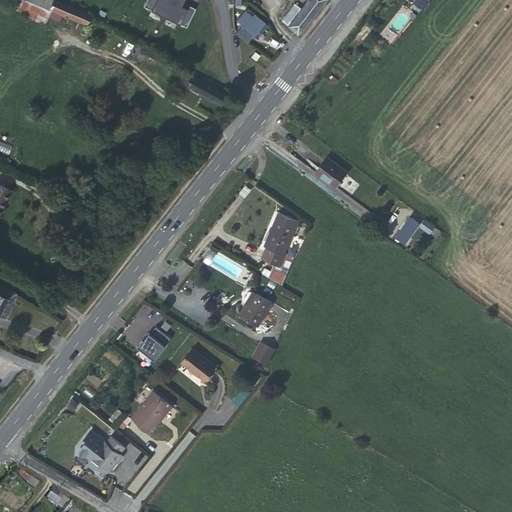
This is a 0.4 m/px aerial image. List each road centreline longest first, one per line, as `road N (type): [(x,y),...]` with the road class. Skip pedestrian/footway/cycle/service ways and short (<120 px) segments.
road 1 (secondary): [(267,104),(0,440)]
road 2 (secondary): [(350,0),(267,104)]
road 3 (residential): [(0,440),(112,511)]
road 4 (unknown): [(204,417),(113,511)]
road 5 (residential): [(267,104),(236,80),(220,0)]
